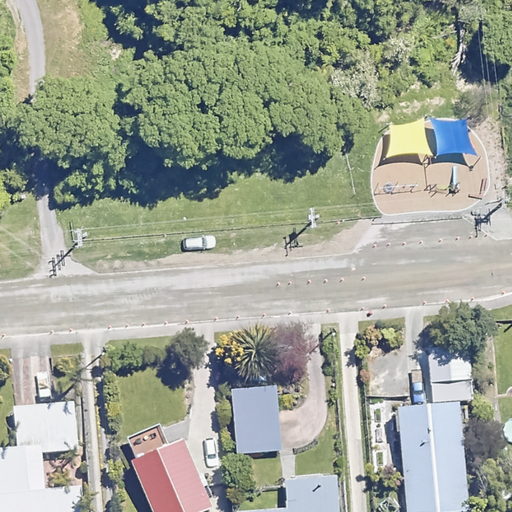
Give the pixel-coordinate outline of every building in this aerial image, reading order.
[(287,394),(237,395),(240,460),(290,458),(287,394)] [(18,454),(0,454),(0,511),(91,511),(91,492),(45,493),(43,453),(83,452),(81,409),(17,411),(18,454)] [(476,511),(470,415),(406,419),(412,511),(476,511)] [(217,511),(194,451),(140,471),(155,511),(217,511)] [(351,511),(350,483),(295,487),(296,511),(351,511)]
